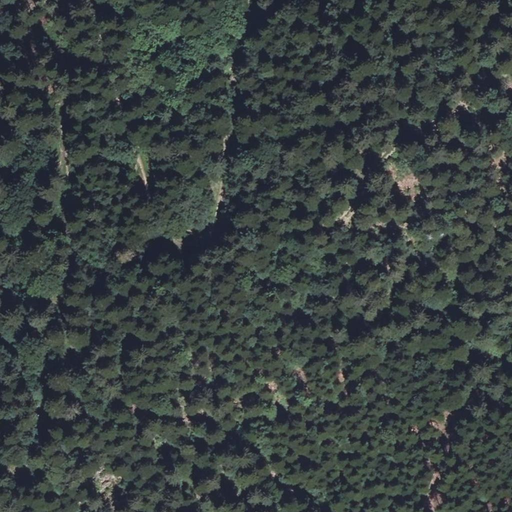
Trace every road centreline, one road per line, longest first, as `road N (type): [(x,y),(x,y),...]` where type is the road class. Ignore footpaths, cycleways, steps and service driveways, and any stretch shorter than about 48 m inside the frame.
road 1 (track): [(73,0),(60,125),(73,331),(97,386),(132,409),(233,437),(321,511)]
road 2 (track): [(90,0),(148,199),(175,246),(214,228),(230,171),(235,60),(248,0)]
